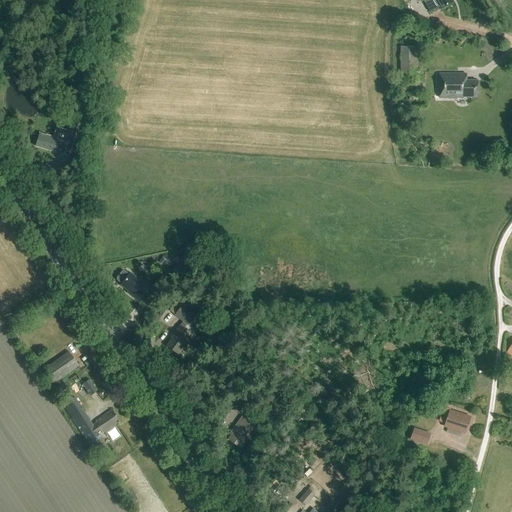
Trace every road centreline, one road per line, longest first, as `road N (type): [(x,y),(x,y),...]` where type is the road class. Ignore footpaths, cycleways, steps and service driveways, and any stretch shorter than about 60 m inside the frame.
road 1 (tertiary): [(225,511),(0,172)]
road 2 (track): [(466,511),(491,419),(502,323),(498,256),(511,227)]
